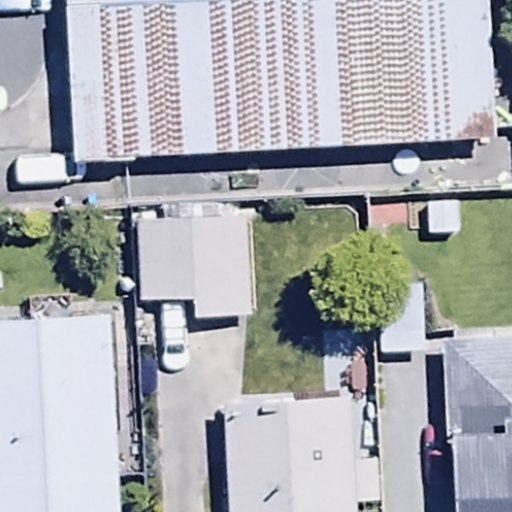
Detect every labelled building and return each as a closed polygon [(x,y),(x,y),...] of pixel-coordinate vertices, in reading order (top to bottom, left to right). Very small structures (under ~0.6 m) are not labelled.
[(78,0),(90,192),(464,170),(454,10),(364,15),(362,0),(78,0)] [(248,218),(128,222),(131,307),(191,304),(192,318),(252,316),(248,218)] [(384,294),(384,365),(426,365),(425,294),(384,294)] [(134,511),(125,317),(0,323),(0,511),(134,511)] [(511,511),(511,340),(440,343),(446,511),(511,511)] [(353,511),(348,398),(224,404),(228,511),(353,511)]
